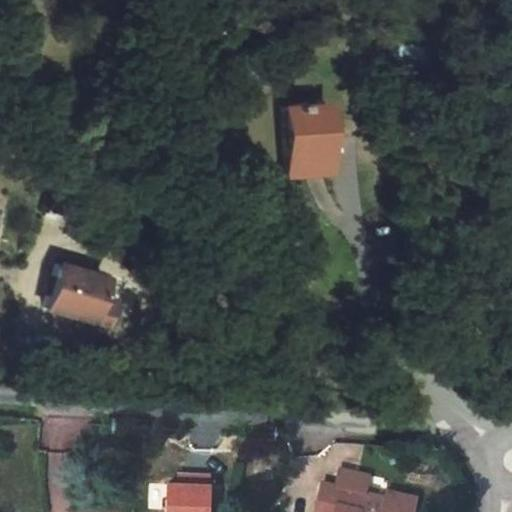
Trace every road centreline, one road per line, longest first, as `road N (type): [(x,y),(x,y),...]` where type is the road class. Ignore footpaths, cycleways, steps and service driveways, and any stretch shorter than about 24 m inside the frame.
road 1 (unclassified): [(464,434),(415,385),(107,195),(0,95)]
road 2 (unclassified): [(464,434),(0,402)]
